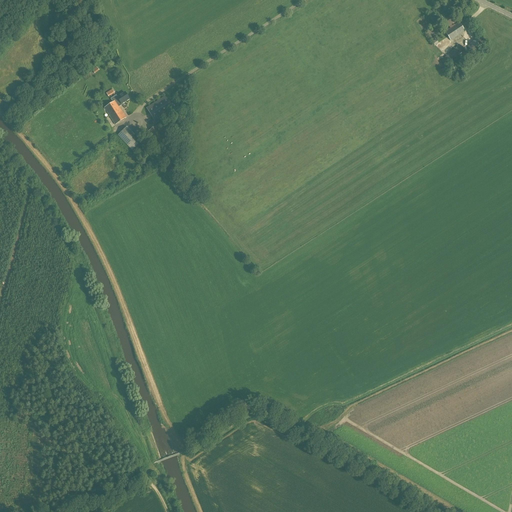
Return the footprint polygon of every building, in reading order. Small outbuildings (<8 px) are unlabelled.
[(452,26),(451,25),(456,22),(451,15),(441,21),(445,28),(449,26),(450,28),(445,32),(451,41),(465,31),(459,22),(455,25),(454,25),(452,26)] [(474,55),(487,43),(479,35),(467,47),(474,55)] [(459,56),(464,52),(462,50),(463,48),(460,44),(441,60),(446,66),(458,55),(459,56)] [(130,99),(125,92),(117,97),(116,95),(110,99),(113,102),(104,108),(115,125),(126,118),(118,104),(120,102),(121,104),(130,99)] [(155,122),(175,109),(166,96),(146,108),(155,122)] [(132,150),(135,147),(141,142),(127,126),(118,135),(132,150)] [(156,145),(165,140),(158,126),(148,131),(156,145)]
